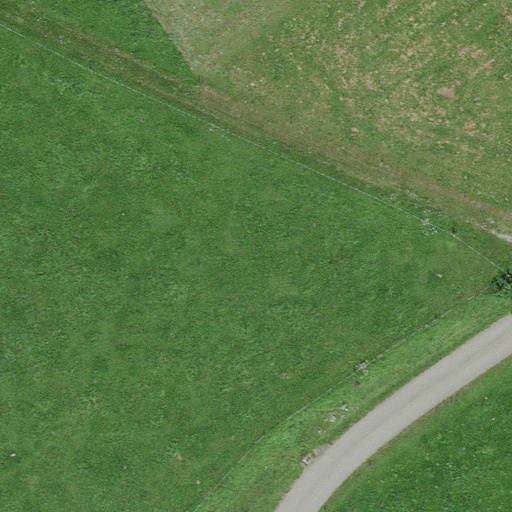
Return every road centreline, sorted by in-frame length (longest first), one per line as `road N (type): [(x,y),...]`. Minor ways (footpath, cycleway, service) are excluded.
road 1 (track): [(511,236),(0,8)]
road 2 (residential): [(511,335),(434,394),(315,511)]
